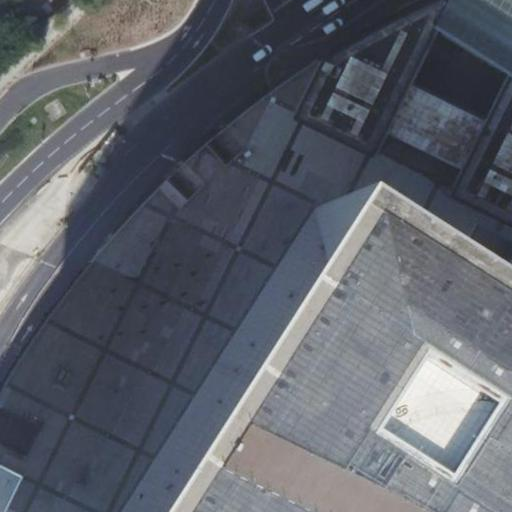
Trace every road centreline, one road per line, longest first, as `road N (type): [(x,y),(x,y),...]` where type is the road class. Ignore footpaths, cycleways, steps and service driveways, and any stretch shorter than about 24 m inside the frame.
road 1 (motorway): [(511,503),(0,327)]
road 2 (tertiary): [(0,342),(123,175),(278,34),(336,0)]
road 3 (primary): [(187,54),(0,209)]
road 4 (unclassified): [(187,54),(47,82),(0,117)]
